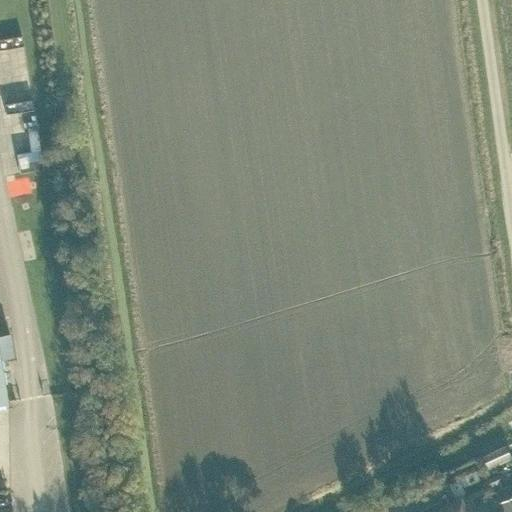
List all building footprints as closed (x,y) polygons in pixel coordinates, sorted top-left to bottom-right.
[(20,146),(23,168),(46,166),(41,120),(30,121),(33,144),(20,146)] [(479,458),(485,471),(511,460),(504,446),(479,458)] [(511,511),(511,484),(492,493),(500,511),(511,511)] [(404,511),(428,511),(442,505),(435,489),(401,505),(404,511)] [(428,511),(464,511),(458,497),(442,505),(428,511)]
